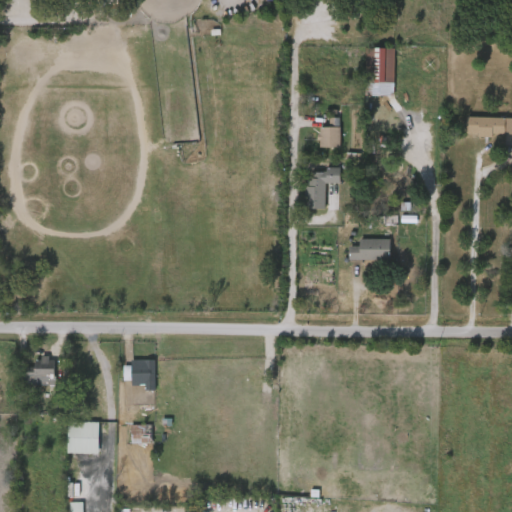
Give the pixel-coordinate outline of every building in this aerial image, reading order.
[(353,9),(353,0),(341,0),(342,9),(353,9)] [(380,59),(352,59),(352,93),(381,93),(380,59)] [(371,116),(360,116),(361,106),(352,106),(351,135),(355,135),(355,146),(371,146),(371,116)] [(511,117),(511,135),(467,135),(467,117),(511,117)] [(341,125),(341,147),(319,147),(319,125),(341,125)] [(326,159),(326,129),(316,128),(316,138),(305,138),(305,158),(326,159)] [(503,129),(453,128),(453,145),(503,146),(503,129)] [(325,208),(306,208),(306,168),(340,168),(340,183),(325,183),(325,208)] [(312,219),(311,194),(326,194),(326,178),(312,178),(312,183),(292,183),(292,219),(312,219)] [(389,238),(389,259),(348,259),(348,245),(358,245),(358,238),(389,238)] [(335,271),(376,271),(376,250),(346,249),(346,257),(335,257),(335,271)] [(54,354),(54,384),(24,384),(24,370),(38,370),(38,354),(54,354)] [(156,388),(147,388),(147,383),(132,383),(132,377),(125,378),(124,363),(132,363),(132,360),(156,360),(156,388)] [(11,378),(11,396),(42,396),(41,369),(21,369),(21,378),(11,378)] [(141,370),(117,370),(117,376),(110,376),(110,395),(131,394),(131,401),(141,401),(141,370)] [(133,442),(133,426),(152,426),(152,442),(133,442)] [(117,436),(118,454),(137,454),(137,435),(117,436)]
